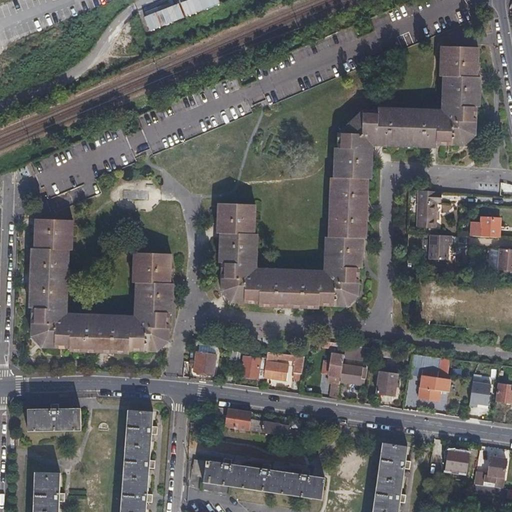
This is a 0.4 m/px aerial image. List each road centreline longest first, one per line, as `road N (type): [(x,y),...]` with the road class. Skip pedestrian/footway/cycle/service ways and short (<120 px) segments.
road 1 (residential): [(511,435),(182,389)]
road 2 (residential): [(14,178),(1,387)]
road 3 (residential): [(182,389),(1,387)]
road 4 (residential): [(173,511),(182,389)]
